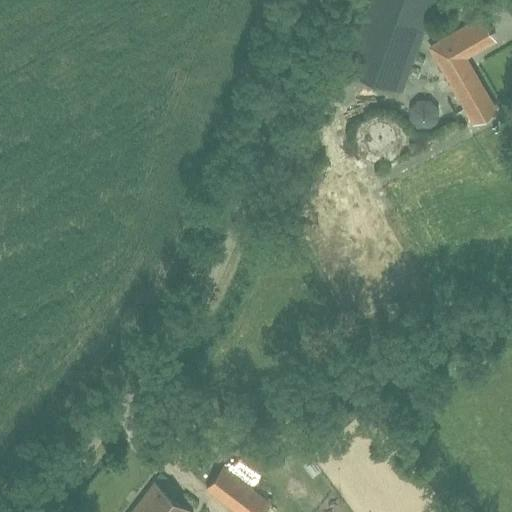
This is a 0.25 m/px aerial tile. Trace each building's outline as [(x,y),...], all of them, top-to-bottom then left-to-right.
[(433,0),(369,0),(344,68),(401,89),(433,0)] [(481,18),(430,47),(473,122),(489,113),(455,53),(490,33),(481,18)] [(416,105),(421,132),(443,129),(438,101),(416,105)] [(375,127),(374,151),(398,152),(398,127),(375,127)] [(235,511),(264,511),(271,504),(223,467),(206,489),(235,511)] [(189,511),(154,485),(132,511),(189,511)]
